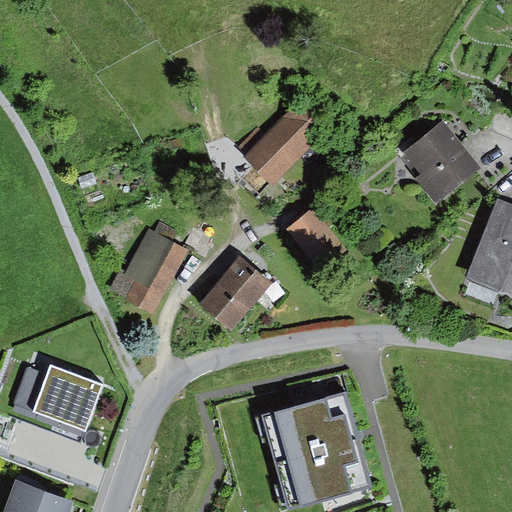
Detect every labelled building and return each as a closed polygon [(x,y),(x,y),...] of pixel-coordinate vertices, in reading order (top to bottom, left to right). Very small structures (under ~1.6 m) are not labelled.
[(266,137),(245,159),(273,186),(330,125),(302,99),(266,137)] [(423,175),(416,180),(437,205),(481,169),(444,124),(406,154),(423,175)] [(266,137),(257,128),(236,150),(245,159),(266,137)] [(511,205),(499,201),(468,281),(511,298),(511,205)] [(321,203),(284,233),(319,277),(348,254),(327,229),(336,222),(321,203)] [(160,223),(154,234),(171,243),(177,232),(160,223)] [(154,234),(149,232),(127,274),(120,271),(109,293),(153,316),(188,252),(171,243),(154,234)] [(274,285),(241,258),(199,308),(232,335),(274,285)] [(104,387),(50,367),(47,375),(32,415),(86,435),(104,387)] [(32,415),(47,375),(27,368),(8,418),(82,446),(86,435),(32,415)] [(339,395),(255,421),(284,511),(296,511),(363,492),(339,395)] [(71,511),(74,505),(16,483),(4,511),(71,511)]
